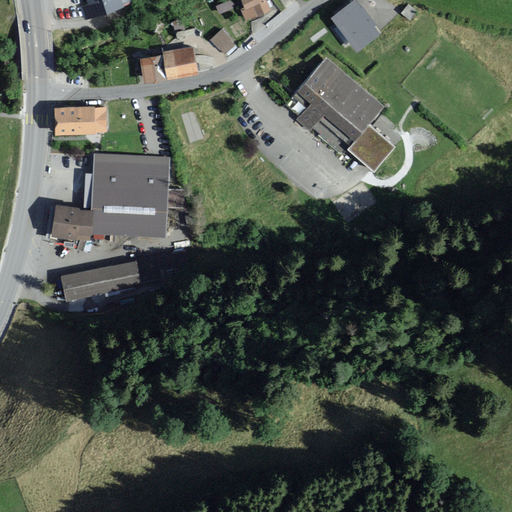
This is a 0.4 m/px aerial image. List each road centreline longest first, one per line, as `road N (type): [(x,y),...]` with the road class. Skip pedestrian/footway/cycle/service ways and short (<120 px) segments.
road 1 (residential): [(40,90),(194,84),(233,67),(321,0)]
road 2 (secondary): [(40,90),(0,313)]
